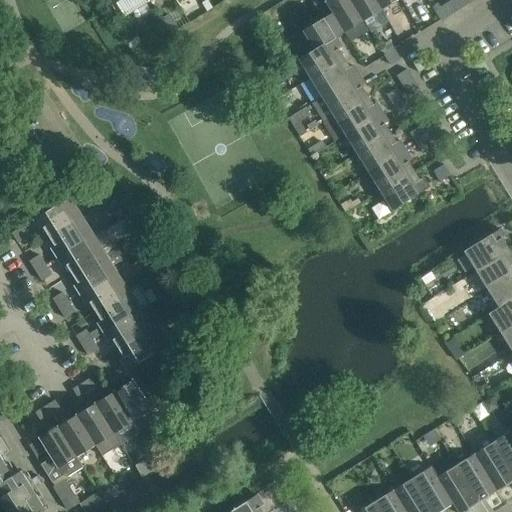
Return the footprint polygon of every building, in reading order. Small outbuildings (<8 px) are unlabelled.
[(71,0),(47,0),(62,31),(82,22),(71,0)] [(149,1),(148,0),(107,0),(111,5),(112,4),(120,16),(123,14),(125,16),(149,1)] [(343,33),(362,21),(349,0),(325,0),(323,2),(330,12),(343,33)] [(375,0),(349,0),(362,21),(381,9),(375,0)] [(375,0),(381,9),(394,0),(375,0)] [(459,9),(453,0),(451,0),(443,5),(449,15),(459,9)] [(453,0),(459,9),(469,3),(466,0),(453,0)] [(406,6),(393,12),(405,35),(418,29),(406,6)] [(334,37),(335,38),(343,33),(330,12),(301,31),(312,50),(313,51),(334,37)] [(170,13),(160,19),(168,32),(170,34),(180,29),(170,13)] [(310,79),(343,58),(337,49),(340,47),(335,38),(334,37),(313,51),(312,50),(298,59),(310,79)] [(400,58),(394,48),(384,55),(390,64),(400,58)] [(322,97),(358,75),(352,65),(349,67),(343,58),(310,79),(322,97)] [(419,88),(407,69),(397,75),(409,94),(419,88)] [(361,86),(364,84),(358,75),(322,97),(333,116),(366,95),(361,86)] [(387,94),(393,104),(403,98),(397,88),(387,94)] [(345,135),(381,112),(375,102),(372,104),(366,95),(333,116),(345,135)] [(409,108),(403,98),(393,104),(399,114),(409,108)] [(387,122),(381,112),(345,135),(357,153),(390,133),(384,123),(387,122)] [(426,136),(420,126),(410,132),(416,142),(426,136)] [(395,142),(390,133),(357,153),(369,172),(405,149),(399,140),(395,142)] [(426,136),(416,142),(422,151),(432,145),(426,136)] [(369,172),(380,191),(413,170),(408,161),(411,159),(405,149),(369,172)] [(450,174),(443,163),(433,170),(440,180),(450,174)] [(413,170),(380,191),(392,209),(428,187),(422,177),(419,179),(413,170)] [(69,196),(33,219),(39,229),(42,227),(48,236),(81,215),(69,196)] [(81,215),(48,236),(53,245),(50,247),(56,256),(93,234),(81,215)] [(141,222),(133,226),(137,233),(144,228),(141,222)] [(11,232),(17,242),(27,236),(21,226),(11,232)] [(500,228),(463,251),(476,270),(509,249),(501,237),(504,235),(500,228)] [(66,264),(71,273),(104,253),(93,234),(56,256),(62,266),(66,264)] [(511,254),(509,249),(476,270),(487,289),(511,273),(511,254)] [(74,284),(80,294),(116,271),(104,253),(71,273),(77,282),(74,284)] [(29,261),(34,270),(45,264),(39,254),(29,261)] [(34,270),(41,280),(51,274),(45,264),(34,270)] [(89,302),(94,311),(127,290),(116,271),(80,294),(86,304),(89,302)] [(511,273),(487,289),(498,306),(511,299),(511,273)] [(445,289),(423,305),(433,318),(455,302),(445,289)] [(97,322),(103,331),(139,309),(127,290),(94,311),(100,320),(97,322)] [(58,308),(68,301),(62,292),(52,298),(58,308)] [(511,299),(498,306),(488,313),(500,333),(511,325),(511,299)] [(58,308),(64,318),(74,311),(68,301),(58,308)] [(112,339),(118,348),(151,328),(139,309),(103,331),(109,341),(112,339)] [(197,326),(191,316),(181,322),(187,332),(197,326)] [(511,325),(500,333),(511,351),(511,325)] [(151,328),(118,348),(123,357),(120,359),(126,369),(163,347),(151,328)] [(75,335),(81,345),(91,339),(88,334),(85,329),(75,335)] [(96,329),(88,334),(91,339),(99,334),(96,329)] [(81,345),(87,355),(97,349),(91,339),(81,345)] [(82,382),(88,392),(98,386),(92,376),(82,382)] [(162,403),(156,392),(145,399),(132,379),(113,391),(132,421),(138,430),(153,420),(155,416),(151,410),(162,403)] [(82,382),(72,388),(78,398),(88,392),(82,382)] [(113,391),(95,403),(121,444),(139,433),(138,430),(132,421),(113,391)] [(0,392),(0,418),(2,421),(13,414),(0,392)] [(45,405),(51,415),(61,409),(54,399),(45,405)] [(95,403),(76,414),(95,444),(102,456),(121,444),(95,403)] [(500,409),(506,419),(511,415),(511,407),(510,404),(500,409)] [(45,405),(35,412),(41,421),(51,415),(45,405)] [(57,426),(76,456),(95,444),(76,414),(57,426)] [(82,466),(76,456),(57,426),(38,438),(50,457),(40,464),(52,482),(65,474),(66,476),(82,466)] [(492,442),(511,473),(511,430),(492,442)] [(0,482),(10,476),(0,458),(0,454),(10,449),(1,435),(0,435),(0,482)] [(474,453),(496,490),(511,480),(511,473),(492,442),(474,453)] [(135,464),(142,475),(160,465),(153,453),(135,464)] [(455,465),(478,502),(496,490),(474,453),(455,465)] [(460,511),(478,502),(455,465),(437,476),(452,503),(457,511),(460,511)] [(411,478),(432,511),(438,511),(452,503),(437,476),(430,466),(411,478)] [(0,482),(0,511),(40,511),(44,510),(30,489),(42,482),(37,475),(26,482),(19,471),(10,476),(0,482)] [(432,511),(411,478),(393,489),(406,511),(432,511)] [(67,509),(78,502),(64,479),(53,487),(67,509)] [(85,511),(88,511),(106,501),(99,489),(79,502),(85,511)] [(406,511),(393,489),(374,501),(380,511),(406,511)] [(257,494),(227,511),(263,511),(260,506),(263,504),(257,494)] [(356,511),(380,511),(374,501),(356,511)]
